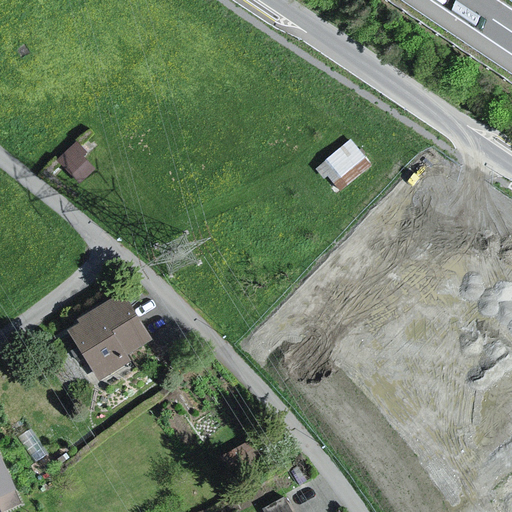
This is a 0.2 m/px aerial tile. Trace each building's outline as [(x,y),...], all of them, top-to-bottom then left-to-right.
[(82,178),(103,159),(81,134),(60,153),(82,178)] [(319,159),(339,185),(372,160),(353,134),(319,159)] [(73,329),(64,334),(94,384),(128,364),(127,360),(147,346),(118,298),(73,323),(73,329)] [(0,462),(0,511),(16,511),(22,509),(0,462)] [(270,511),(296,511),(288,490),(266,500),(270,511)]
